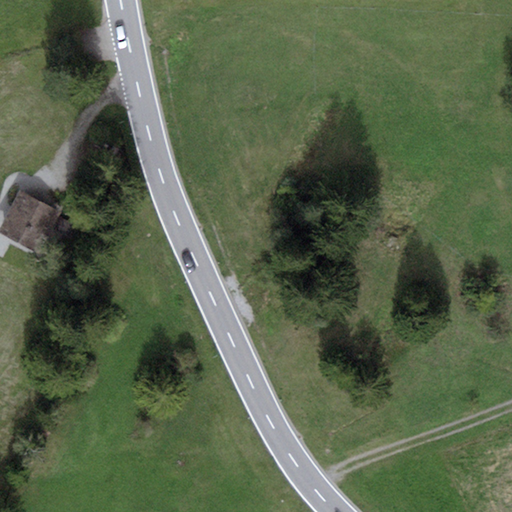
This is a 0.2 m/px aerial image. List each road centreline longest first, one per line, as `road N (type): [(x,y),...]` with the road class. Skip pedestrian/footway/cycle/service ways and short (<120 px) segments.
road 1 (secondary): [(121,0),(149,139),(180,230),(269,420),(335,511)]
road 2 (track): [(309,482),(511,404)]
